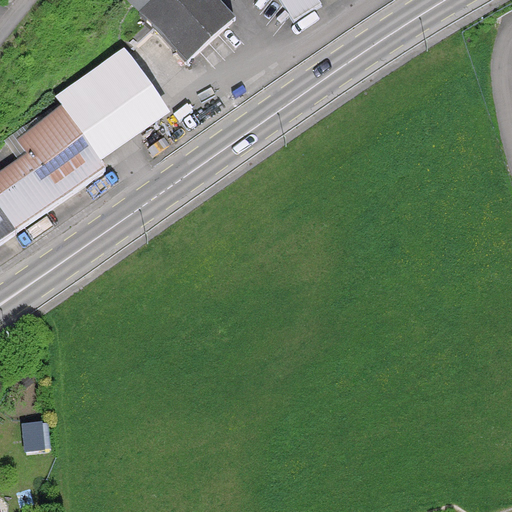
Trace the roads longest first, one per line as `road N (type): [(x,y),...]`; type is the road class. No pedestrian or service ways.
road 1 (primary): [(0,304),(442,0)]
road 2 (residential): [(350,0),(213,92)]
